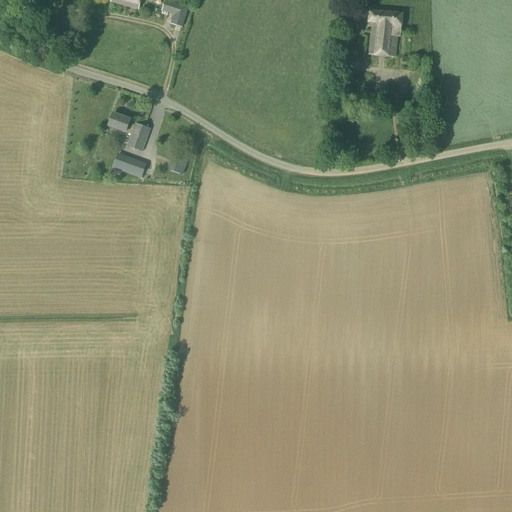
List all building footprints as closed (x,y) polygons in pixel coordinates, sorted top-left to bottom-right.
[(138,9),(140,0),(111,0),(111,1),(138,9)] [(182,28),(189,7),(166,0),(165,0),(162,11),(173,15),(170,24),(182,28)] [(402,27),(403,15),(370,11),(368,23),(373,23),(369,54),(395,58),(397,38),(400,38),(401,27),(402,27)] [(134,126),(129,124),(130,120),(113,113),(108,126),(126,132),(130,134),(126,147),(142,153),(150,129),(134,123),(134,126)] [(185,169),(189,158),(175,153),(171,164),(185,169)] [(130,175),(134,163),(122,159),(118,171),(130,175)]
